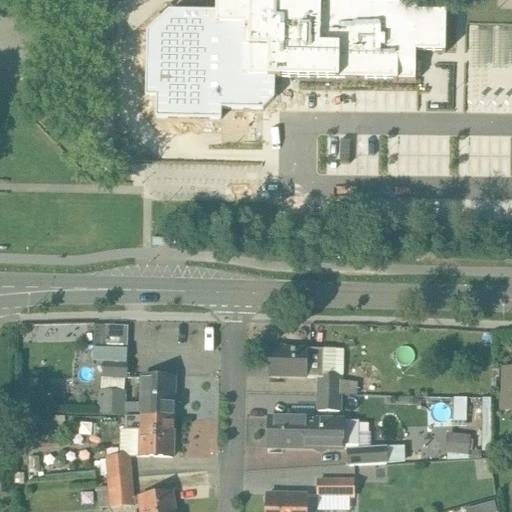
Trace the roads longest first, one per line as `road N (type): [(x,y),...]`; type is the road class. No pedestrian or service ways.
road 1 (tertiary): [(511,299),(238,292)]
road 2 (tertiary): [(238,292),(0,292)]
road 3 (residential): [(232,511),(238,292)]
